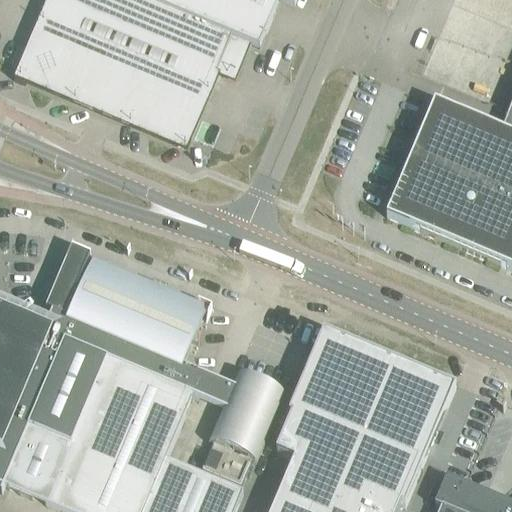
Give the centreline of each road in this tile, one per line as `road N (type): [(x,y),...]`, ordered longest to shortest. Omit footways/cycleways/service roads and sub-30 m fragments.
road 1 (tertiary): [(511,356),(243,243)]
road 2 (unclassified): [(243,243),(344,0)]
road 3 (tertiary): [(220,233),(0,130)]
road 4 (tertiary): [(0,169),(220,233)]
road 5 (unknown): [(406,511),(472,339)]
